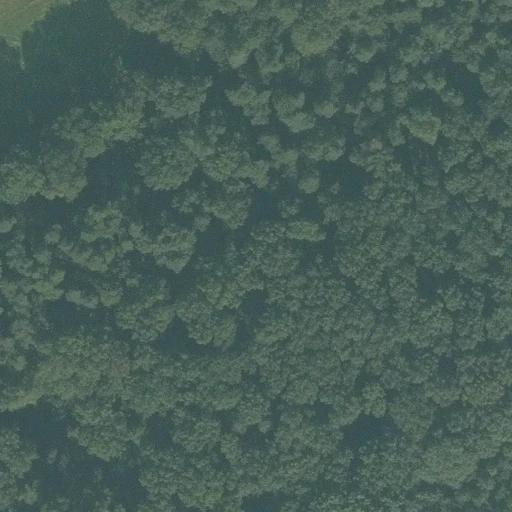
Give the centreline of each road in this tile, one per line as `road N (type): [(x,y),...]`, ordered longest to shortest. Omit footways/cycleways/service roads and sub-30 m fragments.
road 1 (track): [(511,62),(0,372)]
road 2 (track): [(511,356),(287,511)]
